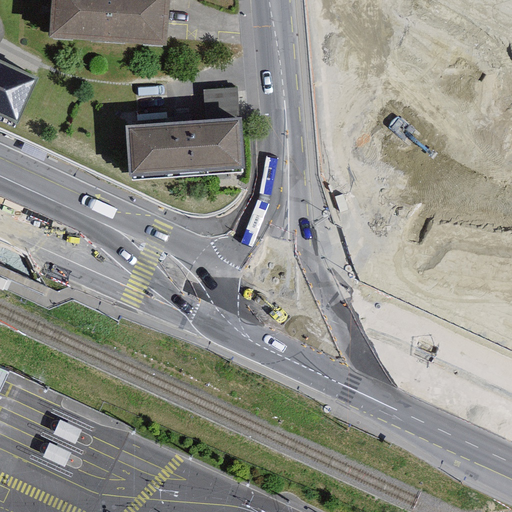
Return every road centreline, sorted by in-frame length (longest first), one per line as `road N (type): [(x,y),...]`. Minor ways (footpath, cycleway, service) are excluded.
road 1 (unclassified): [(266,310),(282,127),(269,0)]
road 2 (secondary): [(266,310),(0,178)]
road 3 (secondary): [(511,427),(266,310)]
